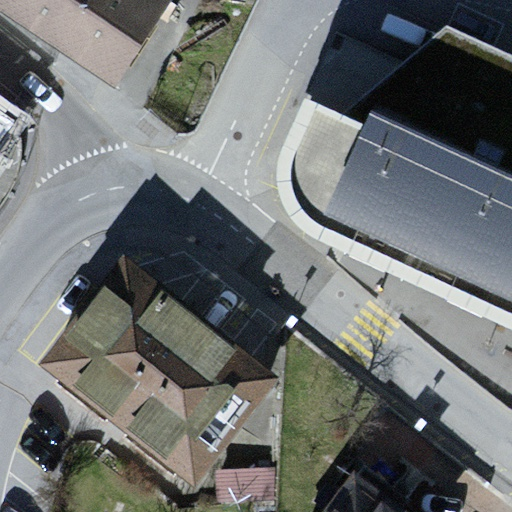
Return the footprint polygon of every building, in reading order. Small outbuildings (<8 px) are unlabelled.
[(147,0),(0,0),(117,76),(164,11),(147,0)] [(511,315),(511,69),(442,36),(310,124),(277,205),(511,315)] [(126,284),(93,327),(234,434),(267,390),(126,284)] [(198,480),(234,434),(93,327),(58,374),(198,480)] [(389,511),(364,494),(351,511),(389,511)]
